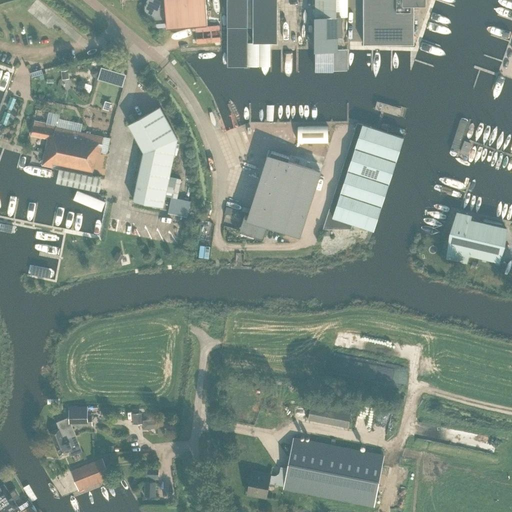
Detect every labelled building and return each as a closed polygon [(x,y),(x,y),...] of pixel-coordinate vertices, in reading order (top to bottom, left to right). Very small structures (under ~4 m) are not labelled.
[(207,24),(205,0),(148,0),(148,1),(147,2),(146,4),(145,6),(145,8),(146,9),(146,11),(146,12),(147,13),(147,14),(149,15),(150,17),(151,17),(153,18),(155,19),(156,19),(157,19),(166,18),(167,28),(207,24)] [(277,42),(277,0),(227,0),(227,26),(227,51),(227,66),(247,66),(247,42),(269,42),(277,42)] [(315,50),(315,71),(333,71),(333,50),(334,39),(336,39),(337,37),(341,37),(341,17),(336,17),(336,0),(314,0),(315,23),(315,50)] [(363,0),(363,44),(414,44),(414,4),(425,4),(425,0),(363,0)] [(29,80),(38,77),(35,68),(27,71),(29,80)] [(62,80),(69,79),(68,70),(61,71),(62,80)] [(163,207),(177,138),(159,105),(127,123),(143,151),(133,201),(163,207)] [(100,153),(104,137),(56,127),(56,125),(34,121),(31,135),(47,138),(42,165),(92,175),(92,174),(96,152),(100,153)] [(373,230),(403,137),(379,130),(357,122),(323,229),(351,229),(352,224),(373,230)] [(298,126),(298,142),(328,142),(328,126),(298,126)] [(300,236),(320,171),(288,161),(290,157),(271,151),(267,161),(270,161),(252,217),(244,215),(239,231),(263,238),(267,226),(300,236)] [(171,171),(167,191),(179,193),(182,174),(171,171)] [(171,194),(171,211),(189,212),(190,194),(171,194)] [(465,261),(467,253),(474,221),(467,219),(468,215),(457,212),(447,256),(465,261)] [(474,221),(467,253),(499,260),(506,228),(474,221)] [(348,427),(353,403),(312,395),(308,419),(348,427)] [(54,444),(76,435),(72,425),(92,425),(92,416),(87,416),(87,406),(69,406),(69,416),(68,417),(56,422),(59,428),(50,432),(54,444)] [(133,425),(141,424),(140,413),(132,414),(133,425)] [(76,435),(54,444),(59,456),(69,452),(70,456),(82,451),(76,435)] [(373,505),(383,455),(294,438),(288,468),(281,467),(277,476),(270,475),(270,474),(252,470),(247,494),(266,498),(269,483),(285,486),(284,488),(373,505)] [(78,490),(110,478),(102,458),(70,470),(78,490)] [(158,477),(158,469),(146,469),(146,477),(158,477)] [(155,496),(156,481),(145,481),(145,495),(155,496)] [(8,511),(18,506),(2,483),(0,484),(0,501),(7,511),(8,511)]
